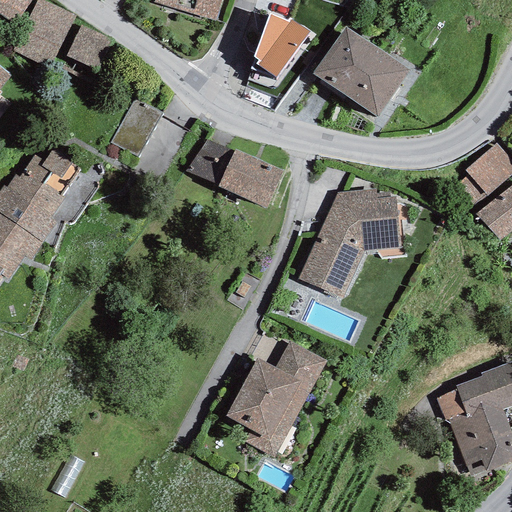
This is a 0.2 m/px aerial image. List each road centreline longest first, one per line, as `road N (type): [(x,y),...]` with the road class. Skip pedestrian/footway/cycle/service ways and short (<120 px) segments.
road 1 (tertiary): [(199,94),(275,128),(416,151),(468,135),(511,79)]
road 2 (tertiary): [(73,0),(199,94)]
